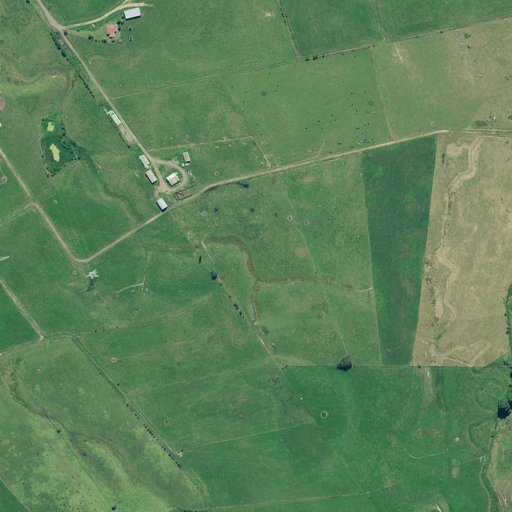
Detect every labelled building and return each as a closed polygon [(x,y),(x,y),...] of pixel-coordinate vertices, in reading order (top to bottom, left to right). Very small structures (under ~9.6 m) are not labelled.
[(141,15),(139,8),(125,11),(126,19),(141,15)] [(117,32),(117,25),(107,25),(107,34),(110,34),(110,37),(115,37),(115,32),(117,32)] [(190,161),(188,152),(183,153),(184,159),(179,160),(180,163),(190,161)] [(157,180),(151,170),(146,173),(153,183),(157,180)] [(178,174),(177,172),(167,178),(172,187),(177,184),(177,183),(180,181),(176,175),(178,174)] [(168,207),(162,198),(157,202),(162,210),(168,207)]
